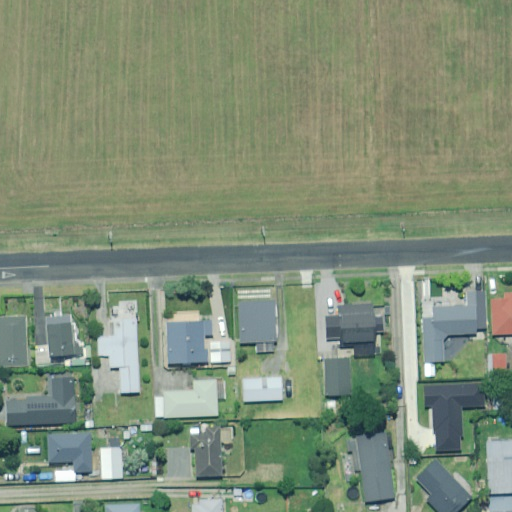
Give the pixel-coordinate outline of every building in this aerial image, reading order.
[(444,297),(422,298),(424,362),(444,361),(443,335),(476,334),(476,329),(488,329),(486,290),(467,291),(467,306),(445,306),(444,297)] [(511,293),(504,294),(505,298),(492,298),(493,334),(511,333),(511,293)] [(276,352),(275,298),(239,299),(240,343),(257,342),(258,352),(276,352)] [(340,342),(375,340),(374,334),(385,333),(383,308),(372,309),(372,302),(337,304),(340,342)] [(34,317),(37,366),(68,365),(67,355),(84,354),(83,342),(73,342),(71,315),(34,317)] [(26,316),(0,316),(0,366),(27,366),(26,316)] [(140,392),(137,319),(114,320),(114,336),(99,337),(99,355),(110,355),(110,367),(120,367),(121,392),(140,392)] [(212,335),(212,320),(166,321),(167,363),(207,362),(206,335),(212,335)] [(232,361),(232,341),(211,341),(212,362),(232,361)] [(508,354),(493,353),(491,374),(506,375),(508,354)] [(352,394),(350,358),(324,359),(326,395),(352,394)] [(76,376),(49,377),(49,396),(27,397),(27,401),(7,402),(8,425),(78,422),(77,403),(76,376)] [(283,399),(282,378),(243,379),(244,401),(283,399)] [(226,398),(226,380),(194,381),(194,390),(165,391),(165,397),(155,397),(156,417),(218,415),(217,398),(226,398)] [(221,477),(220,428),(206,428),(206,433),(189,433),(190,448),(195,448),(196,477),(221,477)] [(395,497),(386,433),(357,437),(366,501),(395,497)] [(93,471),(92,434),(48,434),(49,462),(74,462),(74,472),(93,471)] [(477,511),(511,511),(511,440),(510,440),(487,441),(489,493),(489,498),(477,499),(477,511)] [(122,448),(101,448),(102,478),(122,478),(122,448)] [(450,511),(470,493),(436,459),(416,479),(432,494),(427,499),(439,511),(450,511)] [(284,463),(261,462),(260,483),(284,484),(284,463)] [(221,511),(221,500),(193,501),(193,511),(221,511)] [(84,511),(85,502),(75,501),(73,511),(84,511)]
